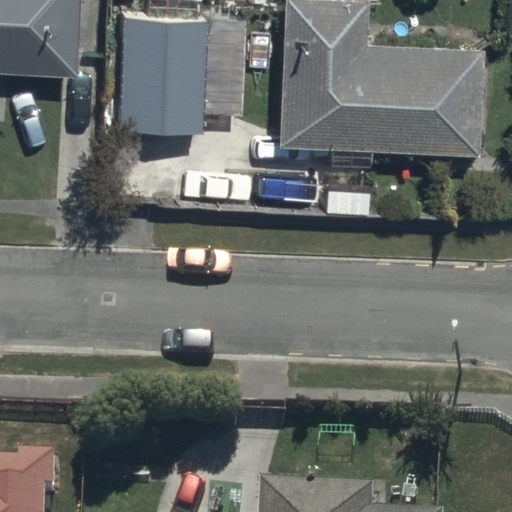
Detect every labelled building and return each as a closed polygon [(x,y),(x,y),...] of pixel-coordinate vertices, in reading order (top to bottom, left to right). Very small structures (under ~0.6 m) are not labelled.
[(72,0),(0,0),(0,61),(70,65),(72,0)] [(359,0),(271,0),(266,133),(466,142),(471,40),(357,35),(359,0)] [(199,11),(115,8),(111,124),(195,126),(199,11)] [(0,511),(46,511),(47,495),(55,495),(55,461),(0,459),(0,511)] [(373,511),(374,491),(256,487),(254,511),(373,511)]
